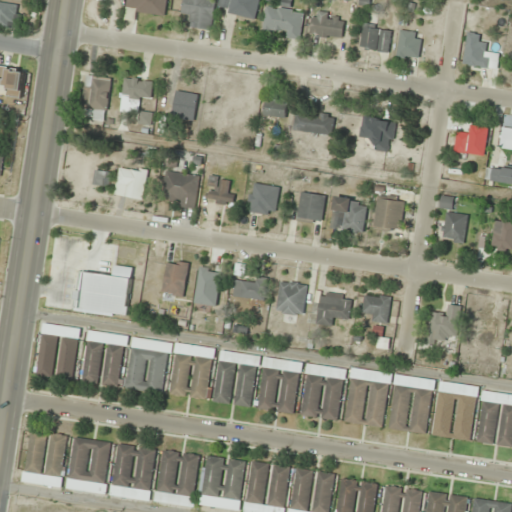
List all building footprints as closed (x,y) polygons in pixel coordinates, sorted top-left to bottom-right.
[(165,15),(166,0),(127,0),(126,10),(165,15)] [(213,30),(216,0),(184,0),(182,14),(191,15),(190,27),(213,30)] [(257,18),(260,0),(223,0),(221,11),(257,18)] [(301,39),(305,11),(294,9),(295,0),(293,0),(279,0),(278,8),(266,6),(263,29),(282,32),(281,36),(301,39)] [(0,25),(13,29),(19,6),(0,1),(0,25)] [(344,14),(312,14),(312,36),(344,36),(344,14)] [(393,30),(366,23),(360,46),(387,53),(393,30)] [(423,34),(402,30),(397,56),(418,61),(423,34)] [(478,59),(498,61),(500,44),(479,42),(478,59)] [(154,99),(155,64),(141,64),(140,98),(154,99)] [(27,72),(0,66),(0,93),(22,98),(27,72)] [(111,78),(86,76),(82,109),(107,111),(111,78)] [(172,117),(195,120),(198,94),(176,90),(172,117)] [(288,104),(266,100),(264,115),(286,118),(288,104)] [(334,116),(296,111),(294,130),(332,135),(334,116)] [(152,125),(152,112),(140,112),(140,125),(152,125)] [(396,121),(366,116),(363,137),(373,138),(371,149),(391,152),(396,121)] [(486,155),(489,128),(469,126),(468,135),(457,133),(455,151),(486,155)] [(143,199),(148,170),(120,165),(116,194),(143,199)] [(511,167),(494,168),(494,182),(511,182),(511,167)] [(201,175),(166,171),(163,195),(172,196),(171,205),(197,208),(201,175)] [(236,191),(227,189),(229,179),(211,175),(206,200),(233,206),(236,191)] [(277,215),(280,187),(252,183),(248,211),(277,215)] [(322,222),(326,196),(302,192),(298,218),(322,222)] [(453,196),(442,196),(442,208),(453,208),(453,196)] [(335,211),(346,213),(344,231),(364,233),(368,201),(336,197),(335,211)] [(378,197),(373,229),(401,233),(406,202),(378,197)] [(466,242),(468,214),(445,212),(443,241),(466,242)] [(499,251),(511,247),(511,221),(511,217),(491,222),(499,251)] [(162,293),(183,297),(190,263),(169,259),(162,293)] [(135,267),(115,265),(114,275),(80,271),(76,311),(129,317),(135,267)] [(220,267),(199,268),(200,287),(221,286),(220,267)] [(234,298),(269,298),(269,280),(234,280),(234,298)] [(304,315),(307,283),(280,281),(277,312),(304,315)] [(314,324),(336,325),(336,317),(350,318),(351,296),(315,294),(314,324)] [(389,322),(391,297),(365,294),(363,312),(372,313),(371,321),(389,322)] [(428,339),(457,342),(462,305),(451,304),(450,313),(431,311),(428,339)] [(495,319),(467,319),(467,340),(495,340),(495,319)] [(53,377),(59,336),(64,337),(58,378),(74,380),(81,329),(44,324),(38,375),(53,377)] [(120,387),(125,346),(128,347),(129,336),(90,331),(83,382),(99,384),(105,343),(109,344),(104,385),(120,387)] [(171,343),(133,339),(127,389),(164,394),(171,343)] [(209,400),(214,356),(191,353),(192,346),(177,344),(171,395),(209,400)] [(214,402),(233,404),(253,407),(259,356),(220,351),(214,402)] [(302,362),(264,359),(259,409),(297,413),(302,362)] [(302,416),(340,420),(346,369),(308,364),(302,416)] [(346,422),(384,427),(391,373),(352,369),(346,422)] [(434,380),(396,375),(389,429),(428,434),(434,380)] [(440,382),(434,435),(472,440),(478,387),(440,382)] [(484,395),(477,442),(494,445),(501,398),(484,395)] [(497,445),(511,447),(511,404),(503,403),(497,445)] [(62,488),(69,436),(50,433),(32,430),(24,483),(62,488)] [(68,490),(107,495),(113,442),(74,438),(68,490)] [(158,449),(118,444),(111,497),(151,502),(158,449)] [(156,503),(194,508),(201,455),(163,450),(156,503)] [(247,460),(206,456),(200,506),(241,511),(247,460)] [(244,511),(285,511),(291,467),(272,465),(272,464),(251,461),(244,511)] [(331,511),(336,474),(317,471),(296,468),(290,511),(331,511)] [(336,511),(375,511),(379,483),(341,478),(336,511)] [(420,511),(423,490),(385,485),(381,511),(420,511)] [(466,511),(469,496),(429,491),(426,511),(466,511)] [(511,511),(511,508),(511,503),(473,498),(470,511),(511,511)]
